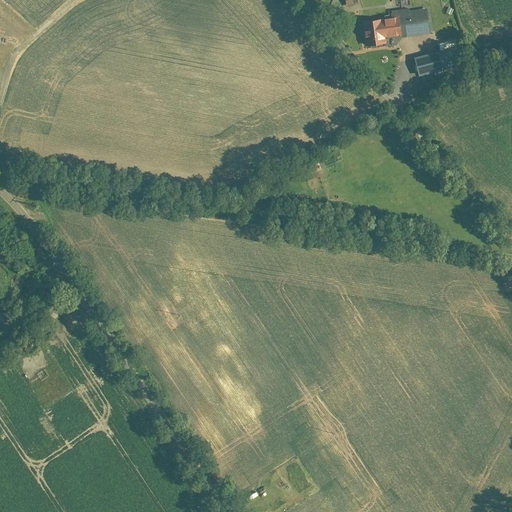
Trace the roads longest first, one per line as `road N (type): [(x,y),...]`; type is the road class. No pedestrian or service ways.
road 1 (track): [(0,170),(511,259)]
road 2 (unclassified): [(0,195),(59,257),(223,511)]
road 3 (unclassified): [(511,237),(296,0)]
